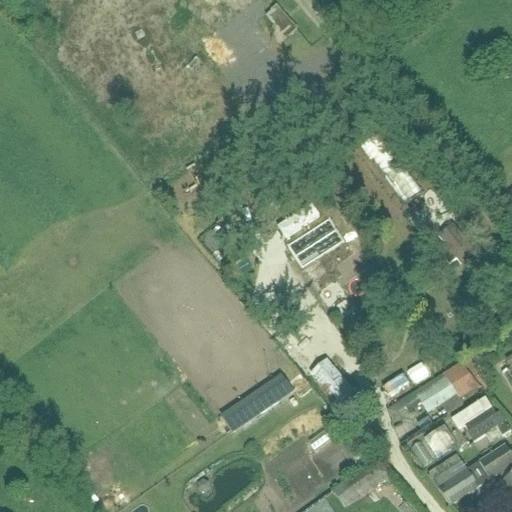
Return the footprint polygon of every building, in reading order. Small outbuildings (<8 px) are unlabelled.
[(365,145),(373,160),(384,153),(375,139),(365,145)] [(329,219),(285,247),(301,272),(345,245),(329,219)] [(469,262),(476,255),(453,227),(438,240),(443,245),(435,252),(450,269),(456,263),(461,268),(468,261),(469,262)] [(363,405),(326,362),(309,376),(345,419),(363,405)] [(456,397),(458,401),(478,389),(461,367),(443,378),(446,382),(418,400),(427,415),(456,397)] [(290,382),(227,417),(235,432),(298,397),(290,382)] [(461,429),(496,412),(489,398),(454,415),(461,429)] [(396,417),(400,428),(424,420),(420,409),(396,417)] [(502,437),(497,421),(472,429),(477,445),(502,437)] [(511,461),(503,448),(479,464),(490,481),(498,477),(503,485),(499,487),(511,506),(511,461)] [(448,474),(465,465),(460,455),(443,465),(448,474)] [(345,511),(346,511),(390,483),(376,463),(332,493),(345,511)] [(449,509),(478,491),(466,473),(437,491),(449,509)] [(393,511),(386,501),(368,511),(363,511),(362,510),(359,511),(393,511)]
